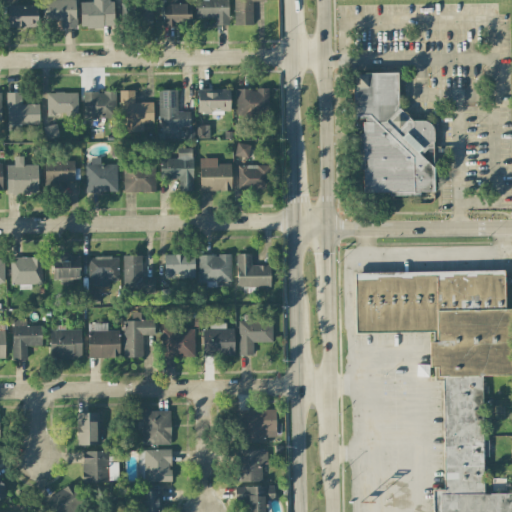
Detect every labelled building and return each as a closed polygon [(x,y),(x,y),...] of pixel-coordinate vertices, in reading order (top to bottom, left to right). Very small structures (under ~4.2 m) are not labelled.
[(57,28),(76,27),(75,0),(41,0),(42,22),(57,22),(57,28)] [(79,2),(80,27),(112,27),(111,0),(92,0),(92,2),(79,2)] [(227,0),(193,0),(194,19),(215,19),(215,25),(228,25),(227,0)] [(233,0),(234,25),(252,25),(252,2),(264,1),(263,0),(233,0)] [(185,3),(161,4),(162,26),(190,25),(190,14),(185,14),(185,3)] [(7,6),(7,27),(37,27),(37,5),(7,6)] [(362,193),(389,192),(389,195),(433,194),(432,163),(421,163),(421,149),(432,149),(432,117),(398,118),(397,73),(353,74),(354,118),(361,118),(362,193)] [(267,88),(235,89),(236,122),(257,122),(256,115),(268,115),(267,88)] [(196,112),(228,112),(229,89),(197,89),(196,112)] [(152,102),(134,102),(134,90),(120,91),(120,132),(143,131),(143,123),(153,123),(152,102)] [(158,90),(158,136),(181,136),(181,127),(189,127),(189,112),(177,112),(177,90),(158,90)] [(82,92),(83,119),(115,118),(115,91),(82,92)] [(39,124),(38,104),(21,104),(21,92),(5,93),(6,125),(39,124)] [(77,92),(46,93),(47,115),(77,114),(77,92)] [(44,138),(57,137),(57,125),(44,125),(44,138)] [(209,138),(209,125),(196,125),(196,138),(209,138)] [(248,157),(249,145),(236,144),(235,156),(248,157)] [(159,159),(159,178),(178,178),(179,191),(192,191),(192,148),(177,148),(177,158),(159,159)] [(5,165),(6,194),(38,193),(37,165),(23,165),(22,156),(13,156),(13,165),(5,165)] [(230,191),(230,164),(216,164),(216,158),(199,158),(199,191),(230,191)] [(74,161),(44,161),(44,184),(74,184),(74,161)] [(155,192),(154,164),(122,164),(122,192),(155,192)] [(268,188),(267,165),(236,166),(237,189),(268,188)] [(250,253),(236,254),(237,287),(270,287),(269,265),(251,266),(250,253)] [(194,278),(193,254),(163,255),(164,278),(194,278)] [(230,281),(230,254),(197,255),(198,282),(230,281)] [(141,255),(122,256),(122,286),(134,286),(134,290),(149,290),(149,285),(142,285),(141,255)] [(52,279),(60,279),(60,281),(80,280),(79,256),(51,257),(52,279)] [(41,285),(42,258),(10,257),(10,284),(41,285)] [(118,257),(87,257),(88,286),(109,286),(109,280),(118,280),(118,257)] [(354,272),(354,332),(433,332),(433,342),(429,342),(429,368),(433,368),(433,379),(443,379),(443,490),(437,490),(436,511),(511,511),(511,493),(482,493),(482,375),(511,375),(511,308),(504,309),(504,271),(354,272)] [(84,303),(99,303),(98,290),(84,290),(84,303)] [(153,335),(153,320),(140,320),(140,312),(131,312),(131,320),(123,320),(123,357),(142,357),(142,335),(153,335)] [(41,325),(26,325),(26,320),(12,320),(11,359),(26,359),(26,346),(41,346),(41,325)] [(271,342),(271,320),(238,321),(238,355),(253,355),(252,342),(271,342)] [(193,357),(194,329),(180,329),(180,321),(164,321),(163,356),(193,357)] [(119,357),(118,330),(106,331),(106,323),(87,324),(88,358),(119,357)] [(225,323),(209,323),(209,329),(202,329),(203,356),(234,355),(233,328),(225,329),(225,323)] [(80,329),(49,330),(49,359),(81,358),(80,329)] [(275,440),(275,410),(243,410),(244,441),(275,440)] [(170,444),(169,411),(141,411),(142,445),(170,444)] [(97,445),(96,412),(76,413),(77,445),(97,445)] [(170,450),(139,450),(140,482),(170,481),(170,450)] [(266,464),(266,450),(237,451),(238,482),(261,481),(261,464),(266,464)] [(82,482),(108,483),(108,471),(116,471),(116,451),(82,451),(82,482)] [(71,482),(44,501),(51,511),(70,511),(85,502),(71,482)] [(138,511),(159,511),(159,486),(138,486),(138,511)] [(235,503),(244,502),(244,511),(265,511),(265,498),(274,498),(273,486),(234,487),(235,503)]
